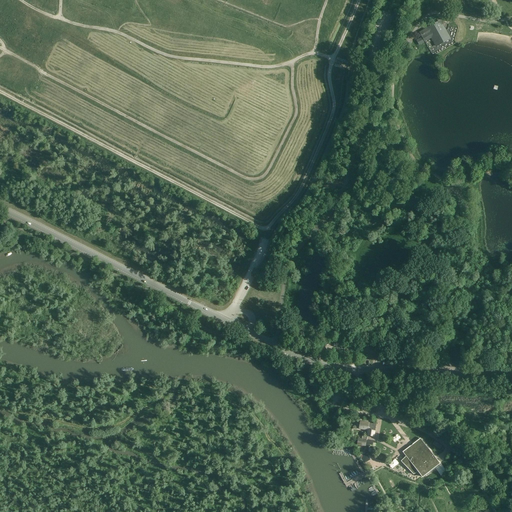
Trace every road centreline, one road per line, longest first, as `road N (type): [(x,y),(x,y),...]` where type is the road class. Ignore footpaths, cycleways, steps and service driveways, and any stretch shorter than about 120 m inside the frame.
road 1 (track): [(0,49),(254,178),(267,170),(295,115),(292,63),(306,54),(333,56)]
road 2 (unclassified): [(229,322),(281,221),(305,195),(348,78),(374,49)]
road 3 (track): [(292,63),(172,56),(21,0)]
road 4 (tertiary): [(229,322),(0,209)]
road 5 (unclassified): [(465,465),(409,424),(327,403),(291,352)]
road 6 (tertiary): [(453,372),(326,365),(291,352)]
